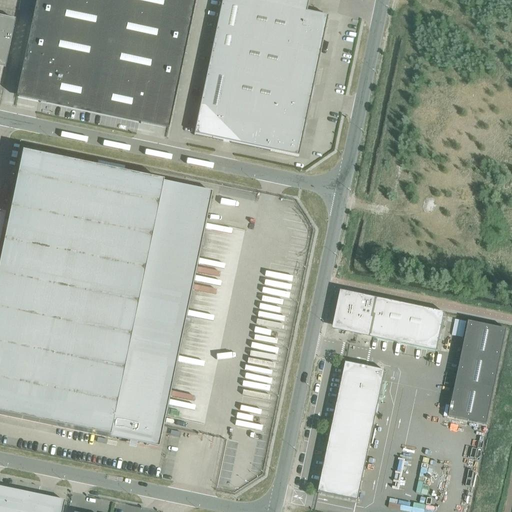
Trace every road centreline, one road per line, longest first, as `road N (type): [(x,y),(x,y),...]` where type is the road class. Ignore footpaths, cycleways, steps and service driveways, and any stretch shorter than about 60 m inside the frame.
road 1 (unclassified): [(342,193),(0,119)]
road 2 (unclassified): [(342,193),(274,511)]
road 3 (unclassified): [(0,459),(247,511)]
road 4 (unclassified): [(383,0),(342,193)]
